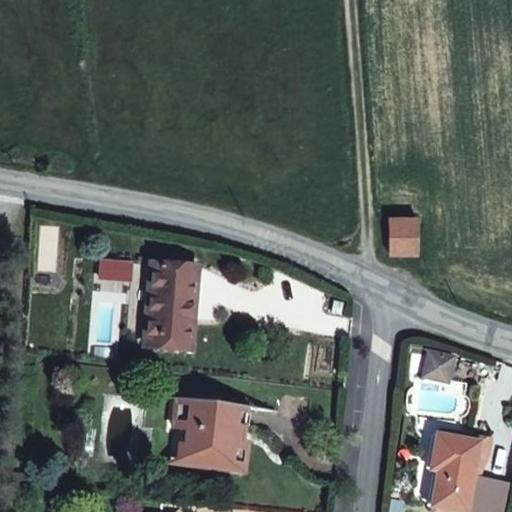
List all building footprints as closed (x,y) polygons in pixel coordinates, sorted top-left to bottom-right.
[(417,218),(388,218),(388,253),(417,253),(417,218)] [(188,349),(195,268),(152,265),(146,346),(188,349)] [(453,358),(429,353),(424,377),(447,382),(453,358)] [(186,429),(184,443),(183,448),(195,449),(193,466),(242,472),(245,444),(232,442),(233,432),(241,433),(244,407),(174,399),(171,427),(186,429)] [(480,436),(437,429),(436,436),(478,443),(480,436)] [(240,443),(241,433),(233,432),(232,442),(240,443)] [(478,443),(436,436),(430,471),(437,473),(431,508),(453,511),(466,511),(469,511),(505,511),(510,485),(472,479),(476,454),(490,457),(493,439),(480,436),(478,443)] [(193,466),(195,449),(183,448),(184,443),(177,443),(175,458),(164,462),(164,465),(193,469),(193,466)] [(479,480),(490,457),(476,454),(472,479),(479,480)]
